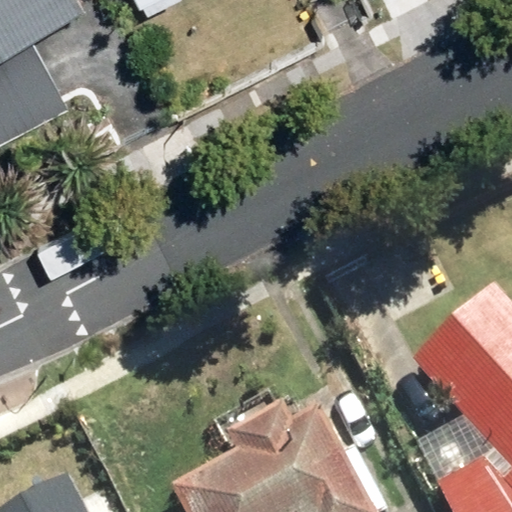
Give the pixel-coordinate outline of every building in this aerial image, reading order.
[(0,0),(0,139),(68,103),(26,27),(75,0),(74,0),(0,0)] [(134,0),(141,11),(160,0),(134,0)] [(511,511),(511,318),(493,298),(412,372),(511,480),(511,483),(499,495),(483,474),(437,497),(444,511),(511,511)] [(0,458),(42,438),(0,352),(0,458)] [(340,467),(314,418),(289,431),(279,412),(222,442),(233,464),(171,496),(179,511),(379,511),(353,461),(340,467)] [(84,511),(65,475),(0,510),(0,511),(84,511)]
